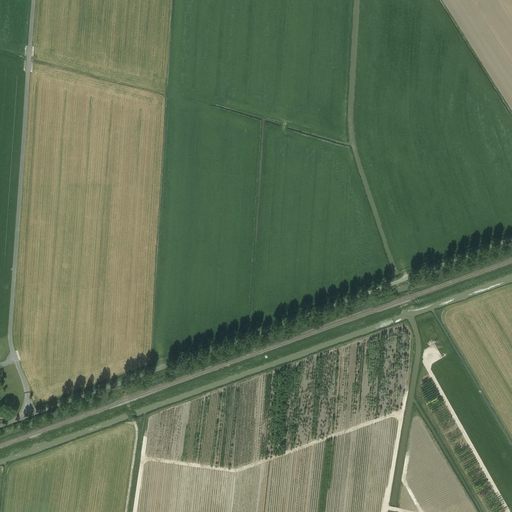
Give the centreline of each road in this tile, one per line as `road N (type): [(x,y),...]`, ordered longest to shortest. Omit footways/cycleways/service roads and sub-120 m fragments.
road 1 (unclassified): [(0,426),(511,241)]
road 2 (track): [(135,511),(143,458),(237,471),(393,413),(401,415),(383,511)]
road 3 (track): [(508,511),(425,362),(437,353)]
